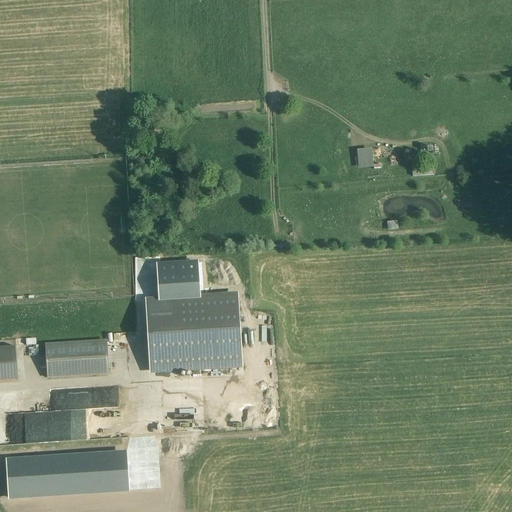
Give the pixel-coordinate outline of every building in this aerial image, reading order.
[(411,156),(412,176),(433,175),(431,145),(420,146),(421,156),(411,156)] [(356,150),(359,169),(373,166),(370,148),(356,150)] [(196,165),(183,165),(183,178),(199,178),(199,173),(196,174),(196,165)] [(237,296),(147,301),(151,372),(241,366),(237,296)] [(106,341),(46,345),(48,378),(108,374),(106,341)] [(16,347),(0,347),(0,381),(18,380),(16,347)] [(116,391),(83,392),(84,408),(117,407),(116,391)] [(195,394),(162,395),(163,411),(196,410),(195,394)] [(165,424),(165,419),(156,419),(156,434),(199,433),(199,422),(165,424)]
